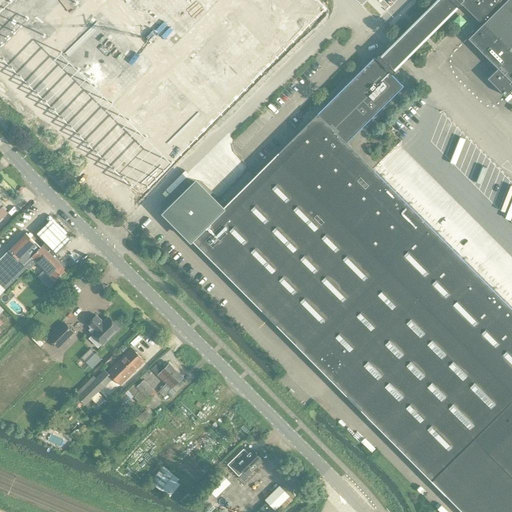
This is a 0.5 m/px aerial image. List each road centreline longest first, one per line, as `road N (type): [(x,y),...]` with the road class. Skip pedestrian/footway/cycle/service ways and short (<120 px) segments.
road 1 (unknown): [(211,46),(98,149),(93,175),(452,511)]
road 2 (tertiary): [(0,142),(364,511)]
road 3 (unknown): [(375,30),(242,155)]
